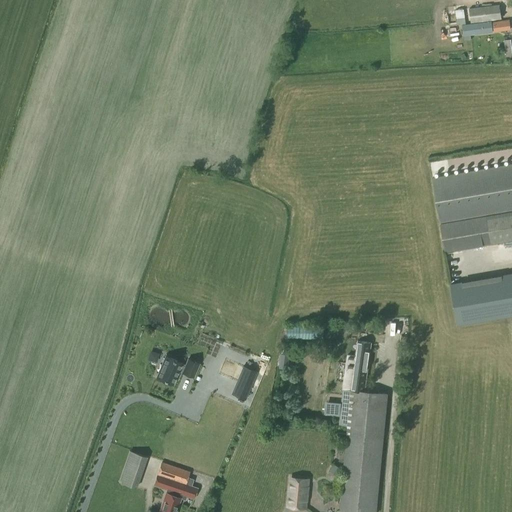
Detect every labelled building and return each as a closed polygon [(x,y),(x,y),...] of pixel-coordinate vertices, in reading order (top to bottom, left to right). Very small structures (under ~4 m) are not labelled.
[(463,37),(472,35),(493,33),(492,23),(493,23),(494,33),(511,30),(509,20),(502,21),(501,19),(499,5),(469,9),(471,24),(462,25),(463,37)] [(451,6),(452,15),(460,14),(460,6),(451,6)] [(455,16),(456,25),(465,24),(464,15),(455,16)] [(511,210),(511,163),(431,178),(435,199),(440,223),(511,210)] [(511,211),(440,224),(442,238),(445,253),(490,245),(511,240),(511,211)] [(511,274),(451,285),(453,297),(458,325),(511,316),(511,274)] [(137,335),(146,332),(143,325),(135,328),(137,335)] [(347,427),(346,436),(383,439),(387,394),(364,391),(371,343),(357,341),(355,356),(347,355),(341,396),(338,426),(347,427)] [(279,368),(287,369),(288,356),(281,355),(279,368)] [(165,356),(156,377),(173,384),(178,371),(193,377),(199,364),(188,359),(186,364),(165,356)] [(256,372),(243,366),(232,393),(245,398),(256,372)] [(328,367),(328,379),(337,380),(337,367),(328,367)] [(375,511),(383,439),(346,436),(338,511),(337,511),(336,511),(375,511)] [(118,483),(136,488),(146,457),(129,451),(118,483)] [(175,511),(181,495),(193,499),(197,488),(192,486),(194,480),(188,478),(190,471),(162,462),(153,486),(168,491),(160,511),(175,511)] [(337,477),(342,469),(334,464),(329,472),(337,477)] [(307,510),(310,479),(289,476),(286,508),(307,510)]
